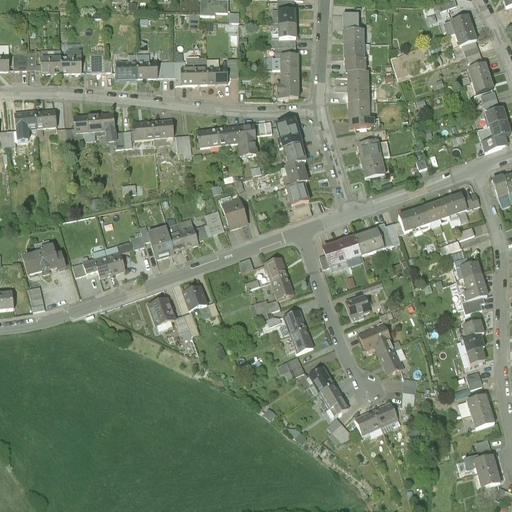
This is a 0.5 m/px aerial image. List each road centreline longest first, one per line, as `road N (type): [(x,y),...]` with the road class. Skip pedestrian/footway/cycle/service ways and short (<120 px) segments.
road 1 (residential): [(319,112),(0,95)]
road 2 (residential): [(300,232),(86,310),(0,329)]
road 3 (residential): [(511,441),(500,375),(500,258),(472,171)]
road 4 (residential): [(300,232),(329,318),(369,395)]
road 5 (residential): [(472,171),(348,216)]
